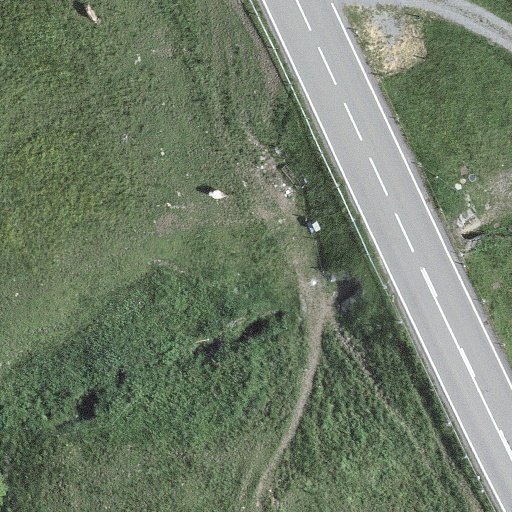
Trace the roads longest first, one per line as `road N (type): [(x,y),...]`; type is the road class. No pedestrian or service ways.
road 1 (secondary): [(297,0),(511,457)]
road 2 (track): [(297,0),(428,0),(511,42)]
